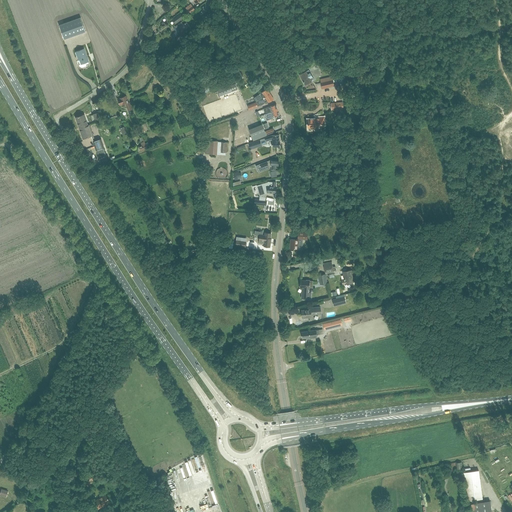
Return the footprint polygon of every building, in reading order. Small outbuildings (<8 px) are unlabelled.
[(175,24),(179,21),(185,17),(181,13),(172,20),(175,24)] [(202,17),(205,22),(211,18),(207,13),(202,17)] [(86,32),(84,27),(81,17),(59,25),(64,39),(86,32)] [(180,36),(191,28),(187,22),(182,26),(180,23),(174,28),(177,31),(172,35),(175,40),(180,36)] [(89,62),(87,57),(84,49),(76,52),(78,58),(79,57),(81,64),(79,65),(80,66),(81,66),(81,67),(82,67),(86,66),(85,63),(89,62)] [(207,52),(204,54),(203,53),(200,55),(203,57),(207,62),(212,57),(207,52)] [(305,84),(311,81),(314,80),(308,70),(300,75),(305,84)] [(333,79),(321,82),(323,89),(334,86),(333,79)] [(257,102),(247,106),(249,109),(249,110),(262,105),(265,103),(266,104),(269,102),(274,99),(267,89),(263,92),(259,94),(262,98),(256,102),(257,102)] [(117,99),(119,104),(120,105),(122,105),(126,104),(128,111),(132,109),(129,102),(128,103),(126,96),(120,98),(117,99)] [(280,115),(278,109),(270,111),(267,112),(268,113),(265,114),(266,117),(269,116),(270,120),(273,118),(273,117),(280,115)] [(79,128),(88,125),(84,114),(76,118),(79,128)] [(313,129),(316,128),(317,128),(317,124),(318,124),(318,123),(323,123),(323,119),(319,119),(319,118),(315,118),(315,119),(308,120),(308,128),(313,127),(313,129)] [(142,131),(148,129),(146,123),(139,126),(142,131)] [(249,130),(253,140),(267,135),(262,124),(249,130)] [(90,125),(88,125),(79,128),(83,139),(93,135),(90,125)] [(279,134),(274,135),(271,135),(264,137),(266,141),(272,139),(272,147),(280,147),(280,141),(279,141),(279,134)] [(101,139),(93,142),(96,150),(104,147),(101,139)] [(210,154),(217,154),(218,141),(210,140),(210,154)] [(250,149),(262,145),(260,140),(249,143),(250,149)] [(272,160),(260,164),(261,167),(269,164),(269,167),(271,167),(271,170),(275,170),(275,165),(279,166),(279,160),(276,160),(276,159),(276,160),(272,160)] [(260,184),(259,185),(262,195),(262,200),(259,199),(259,201),(259,204),(260,204),(265,205),(265,201),(266,198),(266,196),(268,192),(276,193),(276,187),(276,182),(272,182),(272,186),(269,185),(268,182),(260,184)] [(264,246),(270,247),(271,238),(270,238),(271,233),(265,232),(265,235),(260,234),(259,243),(264,244),(264,246)] [(308,233),(299,232),(298,240),(291,239),(290,248),(301,249),(302,240),(302,239),(307,240),(308,233)] [(323,263),(325,273),(336,270),(336,266),(333,267),(332,261),(323,263)] [(343,284),(348,283),(353,282),(352,276),(354,275),(353,270),(351,271),(351,270),(347,271),(347,272),(343,273),(345,279),(344,279),(344,280),(342,280),(343,284)] [(325,274),(319,275),(321,284),(327,283),(325,274)] [(313,287),(313,286),(313,281),(310,281),(310,280),(306,280),(306,281),(301,280),(301,288),(304,288),(304,293),(302,293),(302,298),(308,298),(308,299),(310,299),(311,293),(309,292),(309,287),(313,287)] [(344,297),(333,300),(334,306),(346,303),(344,297)] [(302,317),(307,317),(311,317),(311,315),(321,313),(321,307),(315,307),(310,308),(310,309),(302,310),(302,317)] [(341,319),(323,324),(324,329),(342,324),(341,319)] [(309,331),(306,331),(301,332),(302,338),(306,338),(307,339),(310,338),(317,337),(316,335),(320,334),(319,330),(309,331)] [(491,511),(490,501),(478,503),(478,500),(481,499),(477,470),(462,472),(466,501),(476,500),(476,503),(470,504),(471,511),(491,511)] [(94,477),(86,481),(89,485),(96,481),(94,477)] [(421,492),(420,487),(421,486),(421,484),(418,484),(417,478),(415,478),(417,487),(418,487),(419,493),(420,499),(421,499),(422,504),(424,504),(423,503),(424,503),(423,498),(422,495),(421,492)] [(110,502),(108,498),(107,497),(104,499),(103,497),(102,497),(99,498),(94,501),(99,509),(110,502)] [(220,511),(217,503),(202,508),(202,511),(205,510),(205,511),(220,511)]
